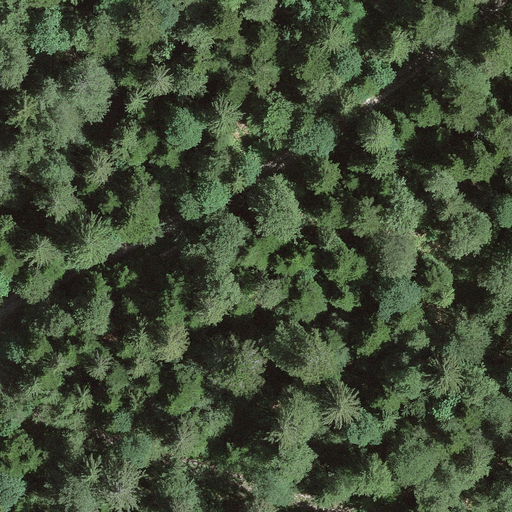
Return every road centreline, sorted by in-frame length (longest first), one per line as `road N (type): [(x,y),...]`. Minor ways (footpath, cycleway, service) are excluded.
road 1 (track): [(501,0),(312,143),(0,317)]
road 2 (track): [(387,511),(64,429),(7,390),(0,356)]
